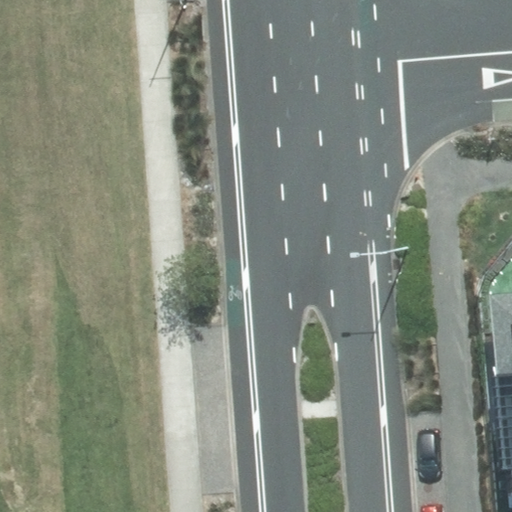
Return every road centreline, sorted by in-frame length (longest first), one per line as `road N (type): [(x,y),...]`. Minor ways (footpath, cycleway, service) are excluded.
road 1 (tertiary): [(334,66),(368,511)]
road 2 (tertiary): [(279,511),(249,74)]
road 3 (residential): [(511,50),(334,66)]
